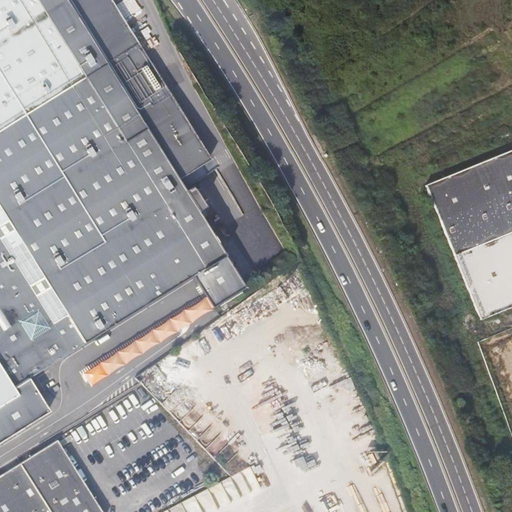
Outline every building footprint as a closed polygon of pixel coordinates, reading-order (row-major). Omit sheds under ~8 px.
[(0,0),(0,439),(47,410),(27,377),(77,345),(84,341),(193,273),(203,267),(223,254),(176,178),(209,158),(137,43),(111,0),(0,0)] [(511,153),(428,183),(476,320),(511,307),(511,153)] [(203,267),(193,273),(213,304),(243,285),(223,254),(203,267)] [(511,327),(488,335),(511,407),(511,327)] [(0,511),(99,511),(56,441),(0,476),(0,511)]
